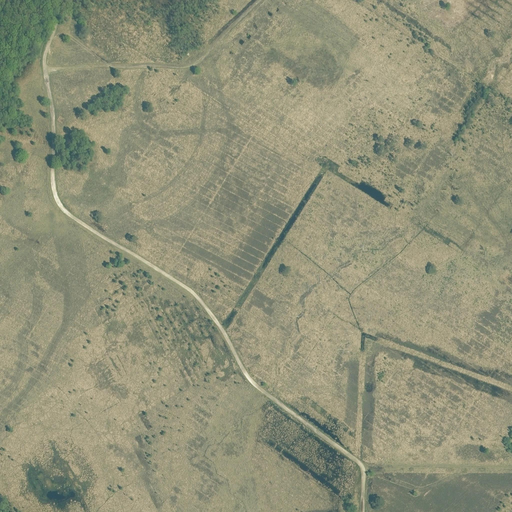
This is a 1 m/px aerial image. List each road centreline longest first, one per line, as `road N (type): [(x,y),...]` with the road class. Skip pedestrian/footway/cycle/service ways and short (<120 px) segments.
road 1 (track): [(362,511),(363,467),(254,386),(197,298),(57,202),(43,60),(57,0)]
road 2 (track): [(44,71),(192,65),(260,0)]
road 3 (track): [(363,467),(511,468)]
